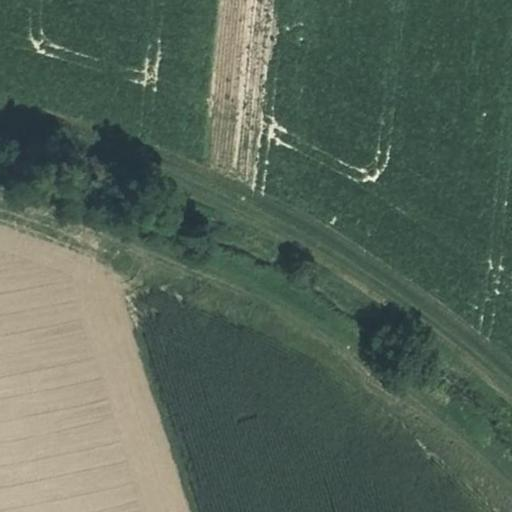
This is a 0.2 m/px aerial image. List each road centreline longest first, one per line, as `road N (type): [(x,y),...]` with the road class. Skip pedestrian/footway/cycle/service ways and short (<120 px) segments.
road 1 (track): [(511,482),(348,337),(292,303),(0,197)]
road 2 (track): [(511,383),(322,245),(177,175),(0,112)]
